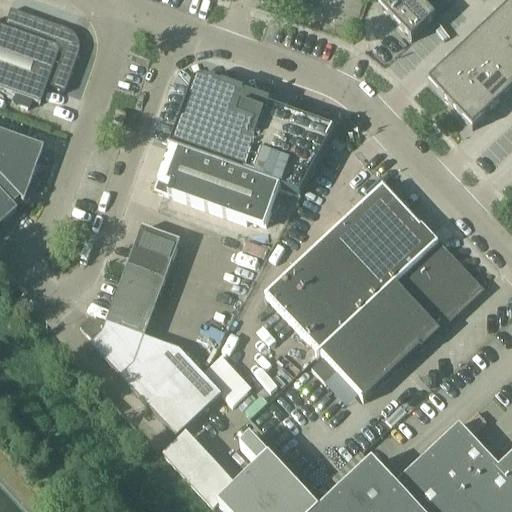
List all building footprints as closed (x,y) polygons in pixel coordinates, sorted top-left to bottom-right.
[(387,0),(379,8),(412,44),(435,22),(436,21),(416,0),(387,0)] [(78,57),(79,52),(78,47),(77,43),(74,38),(71,35),(66,33),(10,13),(4,31),(0,29),(0,92),(13,97),(31,104),(40,107),(46,89),(64,95),(78,57)] [(508,55),(511,51),(511,23),(504,15),(486,31),(508,55)] [(511,93),(511,58),(508,55),(486,31),(469,48),(491,71),(511,93)] [(451,64),(473,88),(491,71),(469,48),(451,64)] [(429,85),(451,109),(473,88),(451,64),(429,85)] [(495,111),(511,95),(511,93),(491,71),(473,88),(495,111)] [(170,152),(280,191),(289,195),(300,199),(336,133),(269,109),(271,105),(207,82),(201,81),(196,84),(192,89),(192,91),(190,95),(170,152)] [(472,132),(495,111),(473,88),(451,109),(472,132)] [(13,97),(10,107),(27,113),(31,104),(13,97)] [(123,127),(126,117),(116,113),(112,123),(123,127)] [(28,190),(42,152),(0,137),(0,228),(15,214),(11,210),(20,201),(23,195),(24,189),(28,190)] [(266,229),(280,191),(170,152),(158,185),(166,188),(163,197),(247,227),(248,223),(266,229)] [(320,358),(438,248),(381,186),(369,198),(372,201),(265,300),(320,358)] [(128,269),(167,283),(181,245),(142,231),(128,269)] [(438,248),(320,358),(324,362),(312,373),(326,388),(338,377),(363,405),(423,349),(440,333),(445,333),(448,330),(448,325),(481,294),(438,248)] [(107,327),(145,342),(167,283),(128,269),(107,327)] [(145,342),(107,327),(90,321),(80,331),(94,346),(90,349),(177,441),(221,400),(179,355),(145,342)] [(460,429),(396,490),(416,511),(511,511),(511,459),(499,472),(460,429)] [(219,508),(222,511),(317,511),(270,461),(269,462),(251,442),(240,452),(258,471),(237,491),(219,508)] [(416,511),(396,490),(373,465),(323,511),(416,511)] [(214,511),(216,511),(219,508),(237,491),(221,473),(220,473),(197,495),(213,511),(214,511)]
